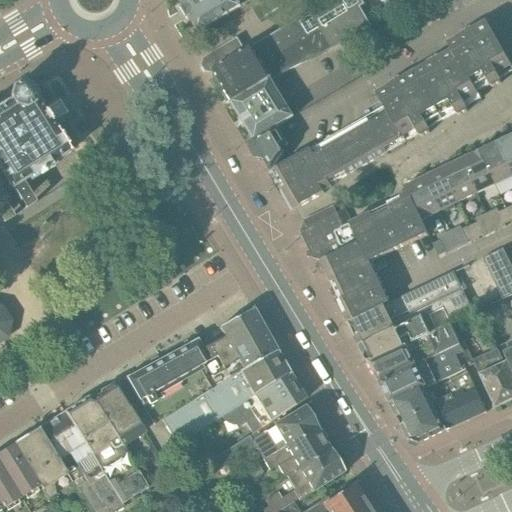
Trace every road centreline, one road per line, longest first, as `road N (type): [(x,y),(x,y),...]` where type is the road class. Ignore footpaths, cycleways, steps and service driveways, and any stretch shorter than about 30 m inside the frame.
road 1 (residential): [(0,428),(264,263)]
road 2 (tertiary): [(406,490),(264,263)]
road 3 (unknown): [(321,117),(451,24),(468,16),(505,22)]
road 4 (tertiary): [(264,263),(169,104)]
